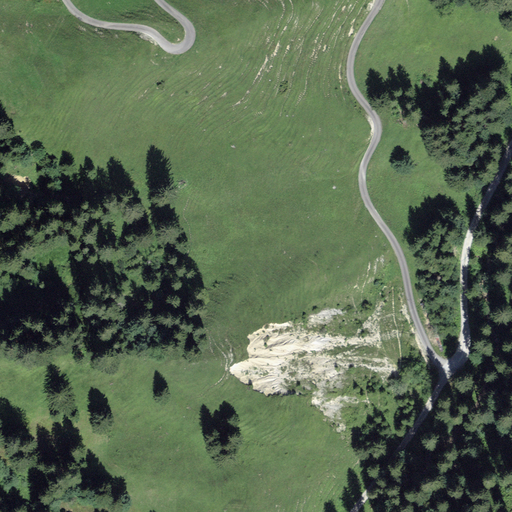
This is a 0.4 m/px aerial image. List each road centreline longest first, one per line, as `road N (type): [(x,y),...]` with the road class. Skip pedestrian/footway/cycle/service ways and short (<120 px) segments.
road 1 (track): [(378,0),(350,74),(377,128),(363,158),(366,189),(403,263),(411,321),(431,367),(448,378),(464,362),(474,312),(465,257),(511,165)]
road 2 (track): [(68,0),(95,20),(143,31),(166,50),(182,47),(190,26),(165,0)]
road 3 (track): [(448,378),(359,511)]
